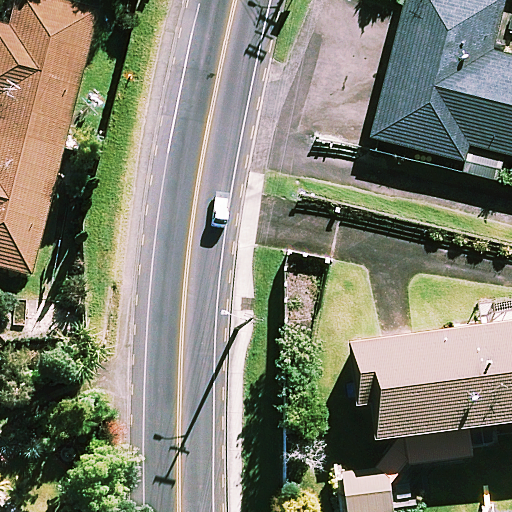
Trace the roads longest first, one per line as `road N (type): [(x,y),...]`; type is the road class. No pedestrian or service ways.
road 1 (secondary): [(237,0),(203,152),(179,376),(184,511)]
road 2 (unknown): [(203,152),(511,213)]
